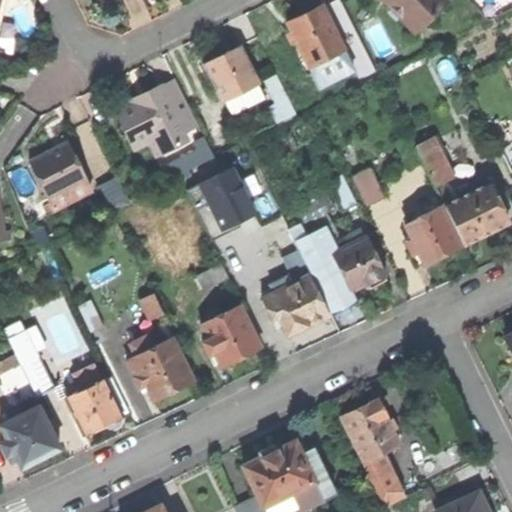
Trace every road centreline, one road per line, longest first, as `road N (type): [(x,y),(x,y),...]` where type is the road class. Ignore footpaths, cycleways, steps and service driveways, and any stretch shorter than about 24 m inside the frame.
road 1 (residential): [(9,511),(436,316)]
road 2 (residential): [(60,0),(84,43),(109,53),(226,0)]
road 3 (residential): [(436,316),(511,469)]
